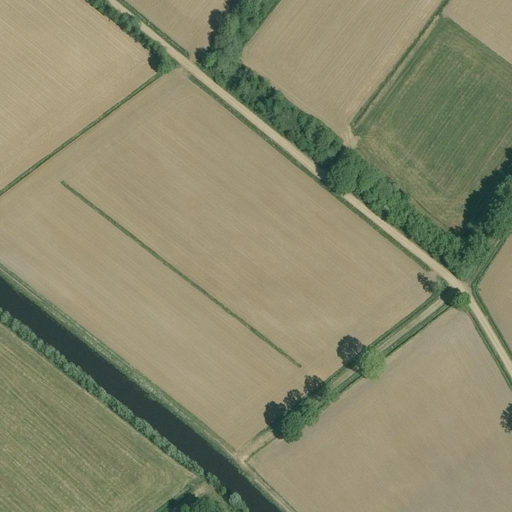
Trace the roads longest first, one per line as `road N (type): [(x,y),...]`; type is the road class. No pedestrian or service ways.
road 1 (track): [(110,0),(459,287),(511,371)]
road 2 (track): [(459,287),(239,461)]
